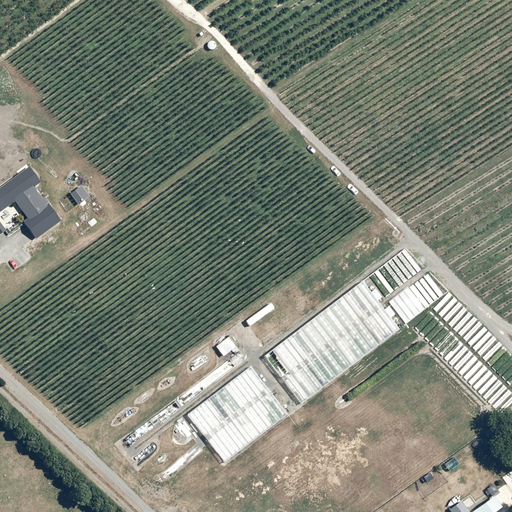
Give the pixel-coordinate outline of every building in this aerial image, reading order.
[(0,235),(6,231),(7,230),(9,234),(21,225),(16,219),(22,215),(20,213),(23,211),(29,219),(25,221),(37,239),(63,220),(52,205),(50,207),(35,186),(42,181),(30,165),(0,187),(0,235)] [(91,196),(83,185),(71,193),(79,205),(91,196)] [(383,296),(370,279),(364,283),(362,281),(265,355),(293,392),(280,403),(250,363),(220,385),(185,412),(224,463),(258,436),(288,414),(302,404),(399,329),(397,327),(403,322),(390,305),(384,309),(378,301),(383,296)] [(237,346),(229,335),(216,345),(224,356),(237,346)] [(245,359),(239,351),(178,397),(184,405),(245,359)] [(126,436),(132,445),(181,409),(175,401),(126,436)] [(496,427),(486,414),(479,419),(489,432),(496,427)] [(511,511),(511,506),(500,491),(472,511),(511,511)] [(470,511),(468,509),(462,500),(450,509),(452,511),(470,511)]
